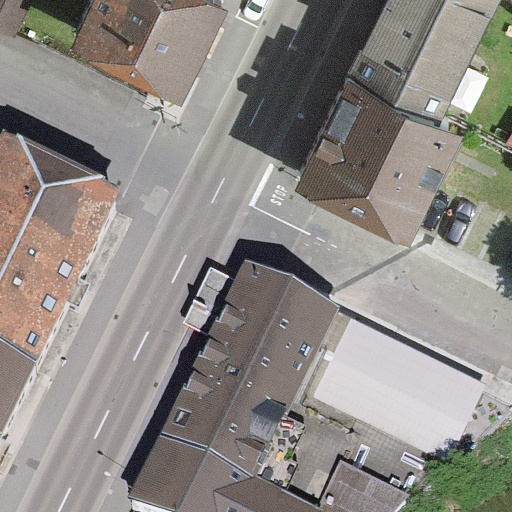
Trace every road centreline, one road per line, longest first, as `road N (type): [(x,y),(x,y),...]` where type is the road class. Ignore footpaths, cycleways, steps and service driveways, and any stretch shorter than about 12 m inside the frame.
road 1 (secondary): [(214,209),(62,511)]
road 2 (residential): [(511,326),(214,209)]
road 3 (residential): [(214,209),(0,104)]
road 4 (secondary): [(316,0),(214,209)]
